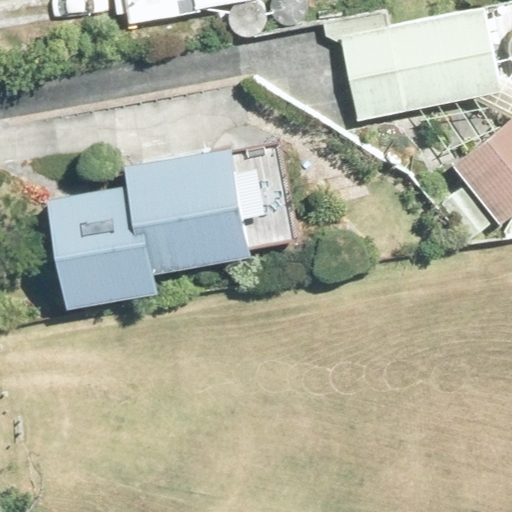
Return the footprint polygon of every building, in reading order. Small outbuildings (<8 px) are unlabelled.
[(125,0),(131,29),(255,6),(254,0),(125,0)] [(485,15),(343,43),(360,126),(503,98),(485,15)] [(511,129),(457,173),(503,231),(511,224),(511,129)] [(130,199),(51,213),(71,321),(160,305),(157,287),(254,270),(236,161),(127,180),(130,199)] [(442,211),(472,247),(493,228),(465,194),(442,211)]
